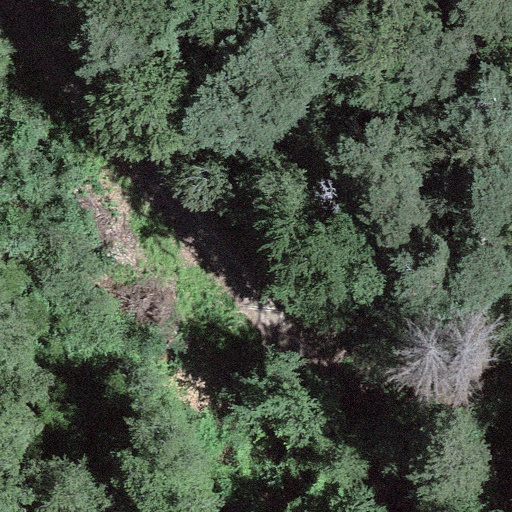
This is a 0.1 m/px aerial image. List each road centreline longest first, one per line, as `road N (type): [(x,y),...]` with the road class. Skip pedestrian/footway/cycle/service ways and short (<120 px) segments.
road 1 (track): [(401,511),(110,153),(0,33)]
road 2 (track): [(511,78),(110,153)]
